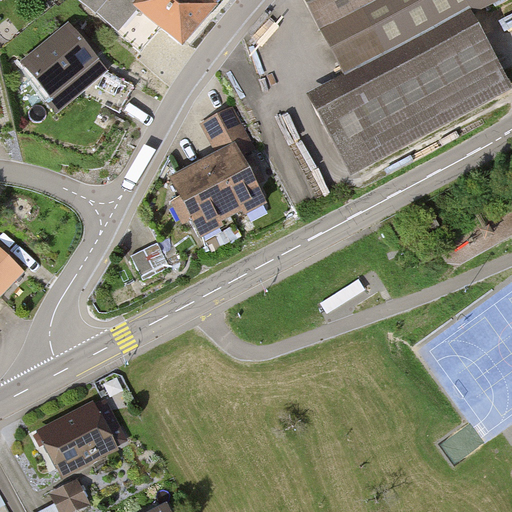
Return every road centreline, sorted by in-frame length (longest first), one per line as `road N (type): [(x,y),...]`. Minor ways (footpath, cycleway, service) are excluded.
road 1 (tertiary): [(63,371),(511,131)]
road 2 (residential): [(107,212),(189,79),(253,0)]
road 3 (residential): [(63,371),(51,341),(53,319),(107,212)]
